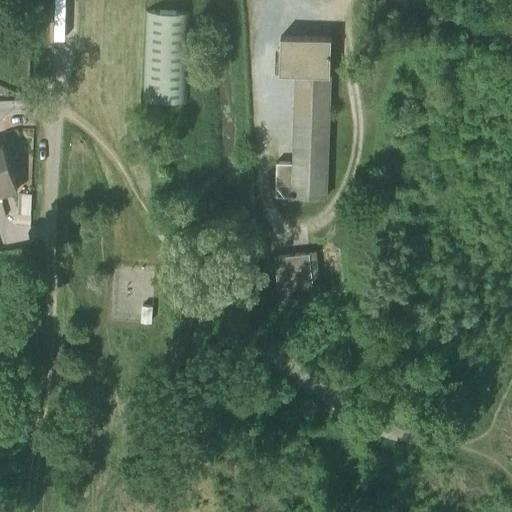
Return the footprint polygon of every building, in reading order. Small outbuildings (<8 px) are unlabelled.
[(142,93),(143,93),(188,94),(190,4),(145,4),(142,93)] [(327,190),(330,31),(280,30),(280,40),(275,40),(274,67),(279,67),(295,67),(292,154),(276,154),(275,188),(327,190)] [(0,144),(0,199),(1,199),(0,196),(0,194),(16,189),(2,144),(0,144)] [(339,242),(274,248),(278,284),(318,279),(320,293),(344,290),(339,242)] [(140,315),(152,316),(153,298),(141,298),(140,315)] [(441,384),(429,383),(428,397),(440,398),(441,384)]
